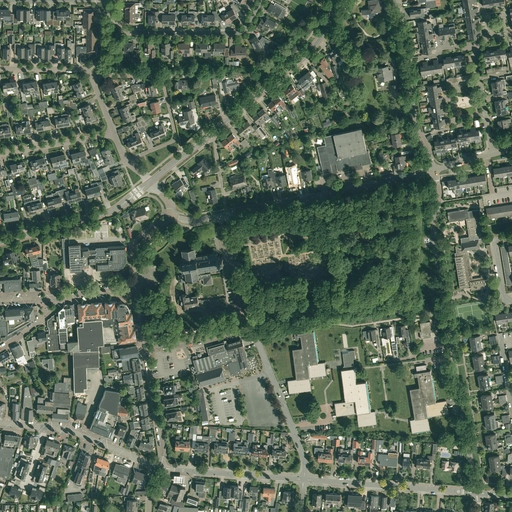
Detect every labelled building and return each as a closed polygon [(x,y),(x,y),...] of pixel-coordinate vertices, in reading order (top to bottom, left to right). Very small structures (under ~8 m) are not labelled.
[(366,9),(362,10),(363,14),(365,14),(366,14),(370,13),(371,18),(371,20),(375,20),(375,16),(378,12),(381,11),(379,0),(378,0),(368,2),(369,5),(366,9)] [(239,9),(238,8),(235,5),(233,3),(230,5),(231,6),(228,8),(230,10),(227,12),(232,20),(237,17),(234,12),(239,9)] [(283,14),(286,9),(277,3),(275,6),(271,3),(266,11),(277,17),(280,12),(283,14)] [(232,20),(227,12),(226,9),(217,14),(218,18),(219,21),(223,18),(226,23),(232,20)] [(418,9),(410,11),(411,17),(415,16),(418,16),(418,17),(418,19),(425,18),(423,9),(420,9),(418,9)] [(17,21),(20,21),(20,19),(23,19),(23,20),(23,10),(17,10),(17,16),(13,16),(10,16),(10,10),(3,10),(3,19),(6,19),(6,22),(13,22),(13,23),(17,23),(17,21)] [(29,10),(23,10),(23,20),(29,21),(29,24),(33,24),(33,16),(29,16),(29,10)] [(33,16),(33,24),(33,26),(34,26),(35,26),(35,23),(40,23),(40,19),(43,19),(43,10),(36,10),(36,16),(33,16)] [(47,19),(47,22),(46,22),(46,24),(49,24),(53,24),(53,22),(53,18),(49,18),(49,10),(43,10),(43,19),(47,19)] [(63,19),(63,10),(56,10),(56,16),(53,16),(53,18),(53,22),(60,22),(60,19),(63,19)] [(69,10),(63,10),(63,19),(66,19),(66,23),(69,23),(69,24),(73,24),(73,16),(69,16),(69,10)] [(162,24),(169,24),(169,15),(165,15),(165,13),(164,12),(163,12),(163,10),(159,10),(159,18),(162,18),(162,24)] [(159,18),(159,11),(152,11),(152,14),(149,14),(149,24),(155,24),(155,18),(159,18)] [(175,24),(175,18),(179,18),(179,11),(175,11),(175,15),(169,15),(169,24),(175,24)] [(184,12),(179,11),(179,18),(182,18),(182,24),(188,24),(188,15),(184,15),(184,12)] [(195,11),(188,11),(188,15),(188,24),(195,24),(195,18),(198,18),(198,12),(195,12),(195,11)] [(202,24),(208,24),(208,15),(204,15),(204,11),(198,11),(198,12),(198,18),(202,18),(202,24)] [(212,15),(208,15),(208,24),(215,24),(215,18),(218,18),(217,14),(216,11),(212,11),(212,15)] [(262,19),(258,25),(261,27),(261,28),(266,31),(268,27),(269,26),(272,28),(273,28),(276,23),(270,20),(268,23),(266,21),(262,19)] [(457,38),(454,26),(454,23),(449,24),(451,36),(453,35),(454,39),(457,38)] [(267,46),(270,41),(264,37),(261,41),(260,42),(256,36),(249,40),(255,48),(258,46),(259,48),(265,44),(267,46)] [(18,57),(24,57),(24,48),(24,47),(20,47),(20,43),(14,43),(14,51),(18,51),(18,57)] [(38,57),(44,57),(44,48),(44,47),(41,47),(41,43),(34,43),(34,44),(34,51),(38,51),(38,57)] [(58,57),(64,57),(64,49),(64,47),(61,47),(61,43),(54,43),(54,45),(54,51),(58,51),(58,57)] [(67,49),(64,49),(64,57),(64,58),(71,58),(71,51),(74,51),(74,43),(71,43),(71,45),(67,45),(67,49)] [(139,65),(139,59),(139,50),(133,50),(133,43),(124,43),(124,52),(130,52),(130,59),(135,59),(135,65),(139,65)] [(155,57),(155,50),(152,50),(152,43),(145,43),(145,52),(150,52),(150,57),(155,57)] [(173,58),(173,50),(170,50),(170,43),(162,43),(162,53),(169,53),(169,58),(173,58)] [(34,52),(34,51),(34,44),(29,44),(28,48),(24,48),(24,57),(24,58),(31,58),(31,52),(34,52)] [(193,56),(193,48),(190,48),(190,44),(183,44),(178,44),(178,52),(187,53),(187,56),(193,56)] [(211,58),(211,52),(207,52),(207,44),(196,44),(196,52),(205,52),(205,58),(211,58)] [(213,51),(213,55),(219,55),(219,51),(224,51),(224,56),(229,56),(229,48),(225,48),(225,44),(214,44),(214,51),(213,51)] [(54,52),(54,51),(54,45),(47,45),(47,48),(44,48),(44,57),(44,58),(51,58),(51,52),(54,52)] [(86,53),(96,53),(96,46),(86,46),(76,46),(76,55),(80,55),(81,53),(81,52),(86,52),(86,53)] [(246,56),(246,48),(240,48),(240,47),(235,47),(235,50),(231,50),(231,57),(240,57),(240,56),(246,56)] [(337,47),(333,50),(338,56),(341,60),(344,58),(341,54),(342,52),(337,47)] [(505,49),(502,49),(502,48),(499,49),(501,59),(505,58),(505,59),(507,59),(506,58),(508,58),(507,53),(506,53),(505,49)] [(333,50),(329,54),(333,59),(332,59),(334,62),(333,63),(334,66),(336,65),(335,63),(336,64),(338,62),(341,60),(338,56),(333,50)] [(330,68),(329,64),(324,58),(320,61),(322,64),(319,66),(322,69),(323,68),(329,76),(333,73),(330,70),(331,69),(330,68)] [(438,60),(435,60),(438,73),(442,72),(442,73),(443,73),(442,68),(444,68),(443,63),(439,63),(438,60)] [(334,66),(332,67),(335,77),(340,76),(336,65),(334,66)] [(378,73),(379,80),(389,78),(389,80),(392,79),(391,69),(388,70),(387,66),(377,68),(375,69),(376,74),(378,73)] [(314,77),(309,71),(304,75),(311,84),(312,87),(315,87),(314,82),(312,79),(314,77)] [(308,86),(311,84),(304,75),(298,80),(302,85),(305,82),(308,86)] [(491,83),(492,88),(502,87),(502,83),(505,82),(504,79),(496,81),(496,82),(491,83)] [(176,80),(176,88),(182,88),(182,89),(189,89),(189,80),(176,80)] [(16,81),(9,82),(11,93),(15,92),(17,92),(16,89),(17,89),(16,81)] [(36,81),(29,82),(31,93),(38,92),(37,89),(38,89),(36,81)] [(50,83),(51,90),(52,93),(55,93),(58,92),(57,89),(58,89),(57,81),(50,83)] [(74,88),(75,91),(82,88),(80,81),(72,84),(73,85),(70,86),(71,89),(74,88)] [(227,81),(222,82),(223,88),(225,93),(230,91),(230,88),(238,86),(237,81),(232,82),(230,82),(229,81),(227,81)] [(5,94),(7,94),(11,93),(9,82),(2,83),(3,91),(4,91),(5,94)] [(24,91),(25,94),(31,93),(29,82),(23,83),(24,91)] [(319,84),(321,90),(324,98),(325,97),(329,96),(330,96),(325,82),(319,84)] [(48,94),(47,91),(51,90),(50,83),(43,84),(44,92),(45,92),(45,95),(48,94)] [(122,84),(119,85),(112,88),(114,94),(121,91),(120,88),(123,87),(122,84)] [(147,95),(150,95),(157,93),(155,84),(149,85),(149,84),(142,84),(142,89),(145,89),(147,95)] [(400,94),(399,84),(390,86),(391,96),(400,94)] [(299,97),(303,95),(299,90),(298,91),(296,88),(295,89),(292,85),(284,91),(288,95),(287,96),(291,101),(298,95),(299,97)] [(506,91),(503,91),(502,87),(492,88),(493,95),(506,93),(506,91)] [(78,97),(85,94),(86,94),(85,91),(84,91),(82,88),(75,91),(76,94),(73,95),(74,98),(77,97),(78,97)] [(126,94),(123,95),(121,91),(114,94),(117,101),(124,98),(124,97),(127,96),(126,94)] [(217,104),(215,95),(200,98),(202,107),(217,104)] [(283,101),(283,102),(278,96),(273,100),(278,106),(281,109),(284,107),(286,105),(283,101)] [(194,100),(188,102),(190,109),(196,108),(196,107),(197,107),(196,101),(194,102),(194,100)] [(279,111),(276,107),(278,106),(273,100),(268,104),(273,110),(275,113),(279,111)] [(495,104),(495,108),(505,106),(505,103),(507,103),(506,100),(504,100),(495,101),(495,104)] [(153,113),(161,111),(159,101),(151,103),(153,113)] [(124,106),(124,107),(120,109),(123,115),(130,112),(129,109),(131,108),(130,103),(124,106)] [(80,111),(83,110),(84,114),(91,111),(89,104),(82,107),(82,108),(79,109),(80,111)] [(495,108),(496,112),(497,112),(497,115),(506,113),(505,106),(495,108)] [(265,121),(270,117),(263,108),(258,113),(262,118),(265,121)] [(191,110),(184,111),(185,116),(179,117),(180,125),(187,123),(187,124),(194,123),(191,110)] [(85,120),(86,119),(87,120),(86,121),(86,122),(91,121),(96,120),(95,117),(94,117),(91,111),(84,114),(85,117),(84,117),(85,120)] [(134,115),(131,116),(130,112),(123,115),(125,122),(133,119),(132,118),(135,117),(134,115)] [(61,115),(62,118),(63,126),(70,125),(69,116),(68,113),(61,115)] [(265,121),(262,118),(258,113),(253,117),(260,125),(265,121)] [(276,114),(273,116),(279,123),(281,126),(284,124),(276,114)] [(54,116),(55,119),(56,127),(63,126),(62,118),(58,118),(57,115),(54,116)] [(271,118),(277,125),(279,123),(273,116),(271,118)] [(46,117),(46,120),(42,121),(44,129),(50,128),(49,120),(49,117),(46,117)] [(37,131),(44,129),(42,121),(42,119),(38,120),(37,119),(35,119),(35,122),(37,131)] [(511,122),(511,119),(497,121),(499,128),(509,126),(508,123),(511,122)] [(26,121),(26,124),(23,125),(22,123),(24,133),(31,132),(29,120),(26,121)] [(248,121),(243,125),(249,133),(251,131),(252,132),(255,130),(248,121)] [(17,134),(24,133),(22,123),(18,124),(18,122),(15,123),(15,126),(17,134)] [(2,125),(3,128),(4,136),(11,135),(9,127),(10,127),(9,124),(6,124),(2,124),(2,125)] [(160,137),(166,135),(163,127),(162,124),(159,125),(155,126),(156,129),(157,129),(160,137)] [(238,129),(242,135),(245,138),(248,136),(247,135),(249,133),(243,125),(238,129)] [(311,125),(308,126),(308,128),(304,129),(306,134),(313,132),(313,131),(311,125)] [(264,136),(267,134),(261,127),(261,126),(258,128),(264,136)] [(151,137),(152,136),(154,140),(160,137),(157,129),(156,129),(153,130),(152,128),(150,130),(151,132),(150,133),(151,133),(149,133),(151,137)] [(264,136),(258,128),(255,130),(256,131),(256,130),(263,139),(265,138),(264,136)] [(336,171),(335,171),(349,168),(349,171),(363,168),(362,165),(371,163),(368,150),(367,151),(361,128),(324,137),(326,145),(317,147),(323,174),(332,172),(332,173),(333,173),(334,173),(335,173),(335,172),(336,172),(336,171)] [(137,147),(144,144),(139,132),(135,134),(136,136),(133,137),(134,139),(137,147)] [(232,134),(227,138),(232,143),(234,142),(237,146),(240,143),(240,142),(237,139),(232,134)] [(131,149),(137,147),(134,139),(131,141),(130,138),(127,139),(128,142),(131,149)] [(233,149),(230,145),(232,143),(227,138),(222,142),(227,147),(227,148),(230,151),(233,149)] [(390,146),(393,145),(393,146),(401,145),(400,138),(392,140),(393,143),(390,143),(390,146)] [(248,148),(251,146),(245,139),(246,139),(245,139),(243,141),(247,146),(247,145),(248,148)] [(95,148),(89,151),(91,156),(97,154),(98,154),(98,153),(95,148)] [(100,159),(104,158),(111,155),(109,148),(101,151),(101,152),(98,153),(98,154),(97,154),(100,159)] [(87,158),(86,158),(84,150),(77,152),(80,162),(80,160),(81,163),(85,162),(85,163),(89,162),(87,158)] [(74,165),(80,163),(80,162),(77,152),(71,154),(74,165)] [(392,160),(396,159),(396,163),(406,161),(405,156),(403,156),(403,155),(397,156),(396,153),(391,154),(392,160)] [(64,154),(57,156),(61,167),(61,168),(68,166),(67,162),(66,162),(64,154)] [(378,166),(384,164),(381,154),(375,156),(378,166)] [(114,161),(111,155),(104,158),(105,161),(102,162),(103,165),(106,164),(114,161)] [(51,158),(53,166),(54,169),(61,167),(57,156),(51,158)] [(47,169),(46,165),(43,158),(37,159),(39,167),(43,166),(44,170),(47,169)] [(211,169),(210,167),(211,167),(203,158),(197,163),(198,165),(192,170),(196,174),(202,169),(204,172),(205,172),(205,175),(212,174),(211,169)] [(36,170),(35,168),(39,167),(37,159),(30,161),(32,169),(33,171),(36,170)] [(26,171),(25,169),(23,161),(16,163),(19,171),(23,170),(23,172),(26,171)] [(405,167),(405,166),(407,166),(406,161),(396,163),(397,170),(401,170),(401,168),(405,167)] [(10,165),(12,173),(13,177),(16,176),(15,175),(19,173),(19,171),(16,163),(10,165)] [(293,169),(294,173),(288,174),(290,183),(298,181),(297,178),(300,178),(299,170),(299,168),(293,169)] [(268,174),(268,178),(263,179),(265,188),(272,186),(272,182),(275,181),(273,172),(272,169),(268,169),(268,174)] [(304,169),(299,170),(300,178),(303,177),(304,180),(312,179),(310,170),(305,171),(304,169)] [(114,186),(122,183),(117,170),(112,172),(113,175),(110,177),(114,186)] [(279,171),(273,172),(275,181),(275,183),(278,183),(278,185),(286,184),(285,175),(280,176),(279,171)] [(107,179),(104,172),(99,174),(102,181),(107,179)] [(236,175),(229,177),(233,189),(244,186),(245,187),(245,188),(246,192),(250,191),(249,186),(248,185),(247,185),(244,174),(237,176),(236,175)] [(176,181),(172,184),(178,191),(176,192),(180,198),(185,194),(181,189),(185,186),(186,188),(189,185),(184,180),(182,181),(180,179),(177,181),(178,182),(177,183),(176,181)] [(91,184),(92,187),(94,195),(101,193),(100,189),(102,189),(100,185),(98,186),(97,182),(91,184)] [(85,186),(86,189),(85,189),(87,197),(94,195),(92,187),(89,188),(88,186),(85,186)] [(202,192),(207,191),(209,203),(217,201),(215,190),(211,190),(211,186),(202,188),(202,192)] [(16,188),(12,190),(13,192),(13,194),(14,195),(18,194),(18,195),(26,192),(24,187),(16,189),(16,188)] [(75,201),(73,193),(69,194),(68,190),(66,191),(66,188),(61,190),(63,196),(66,195),(68,203),(75,201)] [(74,189),(76,192),(73,193),(75,201),(82,199),(79,191),(78,191),(78,188),(74,189)] [(62,204),(60,196),(63,196),(61,190),(56,191),(56,192),(52,193),(53,198),(55,206),(62,204)] [(47,197),(47,200),(46,200),(49,208),(55,206),(53,198),(50,199),(49,196),(47,197)] [(33,200),(36,212),(43,210),(40,198),(33,200)] [(25,206),(27,206),(29,214),(36,212),(33,200),(24,203),(25,206)] [(507,205),(500,206),(502,216),(508,215),(507,205)] [(500,206),(493,207),(495,217),(502,216),(500,206)] [(148,218),(145,207),(130,211),(134,223),(148,218)] [(493,207),(486,208),(488,222),(490,222),(489,218),(495,217),(493,207)] [(449,222),(466,219),(469,219),(469,218),(467,209),(448,212),(449,222)] [(479,243),(485,242),(480,209),(469,211),(470,218),(469,218),(469,219),(466,219),(470,241),(461,243),(461,245),(455,246),(456,252),(455,253),(455,257),(460,289),(469,288),(469,289),(471,289),(471,290),(487,287),(485,279),(487,279),(487,274),(481,275),(481,277),(472,279),(472,273),(469,259),(469,254),(468,254),(468,252),(467,250),(480,248),(479,243)] [(4,221),(12,220),(10,211),(11,211),(10,210),(7,210),(6,211),(6,213),(3,214),(3,213),(1,213),(1,217),(4,216),(4,221)] [(12,220),(19,219),(18,212),(13,212),(13,211),(11,211),(10,211),(12,220)] [(81,270),(81,267),(88,266),(88,263),(90,263),(90,265),(91,264),(92,264),(92,263),(95,263),(96,270),(112,269),(112,268),(113,268),(116,268),(118,267),(120,266),(122,265),(123,264),(124,262),(124,260),(124,258),(125,258),(125,255),(124,255),(124,253),(125,253),(125,245),(96,247),(96,248),(92,248),(92,249),(88,249),(88,247),(81,248),(80,244),(68,245),(70,271),(81,270)] [(32,247),(34,254),(35,257),(37,256),(36,253),(40,252),(38,245),(32,247)] [(486,245),(487,250),(488,250),(492,273),(494,273),(490,245),(486,245)] [(39,265),(37,259),(38,259),(37,256),(35,257),(34,254),(32,247),(25,249),(27,256),(29,255),(32,266),(36,266),(36,265),(39,265)] [(210,276),(210,273),(200,275),(200,274),(199,271),(203,271),(204,271),(204,270),(208,270),(208,271),(209,271),(209,270),(213,269),(213,270),(214,270),(214,269),(215,269),(216,270),(218,270),(219,269),(219,268),(220,268),(220,267),(219,267),(219,264),(219,263),(223,263),(223,262),(224,262),(224,261),(224,262),(223,260),(223,258),(224,258),(224,257),(223,257),(223,256),(222,256),(222,257),(220,257),(220,256),(218,256),(217,254),(218,253),(217,253),(217,252),(216,252),(215,251),(213,251),(212,253),(211,253),(212,254),(207,254),(207,253),(206,254),(207,254),(202,255),(202,254),(201,254),(201,255),(197,256),(196,253),(197,253),(197,252),(195,252),(195,249),(196,248),(180,250),(180,251),(182,251),(182,254),(181,254),(181,255),(182,255),(183,258),(181,258),(179,260),(180,261),(181,262),(181,263),(179,265),(179,268),(182,270),(181,271),(181,273),(183,274),(183,273),(183,274),(178,275),(179,282),(184,282),(186,294),(184,294),(185,295),(180,295),(181,299),(178,300),(179,305),(182,304),(182,308),(187,308),(188,308),(193,307),(193,306),(199,305),(198,302),(207,301),(209,309),(228,306),(226,298),(209,300),(209,299),(201,300),(201,299),(198,300),(198,296),(191,297),(190,294),(188,294),(187,284),(190,283),(189,281),(201,279),(201,280),(203,280),(204,285),(213,284),(211,276),(210,276)] [(9,263),(16,262),(13,252),(6,254),(7,255),(2,256),(4,263),(8,262),(9,263)] [(30,287),(30,290),(42,289),(41,282),(41,283),(40,270),(32,271),(32,278),(33,278),(33,280),(30,280),(30,279),(27,280),(28,287),(30,287)] [(4,275),(0,274),(0,291),(0,292),(0,289),(0,283),(2,283),(3,292),(21,290),(20,277),(4,278),(4,275)] [(59,284),(58,281),(59,281),(59,278),(60,278),(61,277),(61,276),(60,275),(59,275),(59,274),(51,275),(51,278),(50,278),(51,284),(52,284),(52,285),(52,288),(59,288),(59,284)] [(84,321),(102,320),(103,343),(119,341),(119,342),(124,341),(133,340),(135,340),(135,339),(135,335),(134,330),(132,322),(132,318),(131,313),(130,308),(128,308),(128,307),(127,306),(127,305),(126,305),(125,304),(124,303),(123,303),(122,303),(121,303),(121,301),(114,301),(105,302),(100,302),(91,303),(87,303),(78,304),(79,320),(83,320),(84,321)] [(74,392),(75,392),(84,391),(84,388),(87,388),(86,369),(91,368),(91,366),(99,366),(98,345),(103,345),(103,343),(102,320),(84,321),(82,321),(83,323),(79,323),(80,326),(77,326),(78,341),(67,342),(66,328),(67,328),(67,322),(75,322),(73,304),(68,304),(68,306),(64,306),(57,313),(48,321),(49,334),(46,334),(48,351),(58,350),(59,353),(62,353),(62,350),(66,349),(66,352),(73,352),(74,378),(73,378),(74,391),(74,392)] [(31,308),(3,310),(5,330),(5,341),(7,341),(27,326),(26,324),(31,322),(31,320),(34,319),(33,314),(37,314),(38,314),(37,306),(34,306),(31,306),(31,307),(31,308)] [(419,331),(421,338),(431,337),(430,332),(434,332),(433,329),(431,329),(430,321),(420,323),(421,331),(419,331)] [(399,336),(403,335),(403,336),(404,337),(405,337),(406,337),(407,342),(410,341),(408,330),(405,330),(405,325),(398,326),(399,336)] [(390,328),(389,327),(382,328),(384,338),(381,338),(382,342),(385,342),(385,338),(391,337),(392,344),(393,350),(398,350),(397,343),(395,343),(393,327),(390,328)] [(375,331),(375,330),(368,331),(363,331),(364,336),(365,335),(366,340),(376,339),(377,347),(380,347),(378,330),(375,331)] [(46,339),(44,331),(37,333),(38,336),(36,336),(31,337),(32,340),(27,341),(29,351),(35,350),(34,347),(38,346),(37,344),(43,343),(42,340),(46,339)] [(314,331),(298,333),(294,334),(295,340),(301,339),(303,348),(293,349),(297,379),(293,380),(293,383),(288,384),(289,394),(312,391),(310,381),(310,378),(326,376),(325,362),(318,363),(314,331)] [(240,369),(248,367),(246,358),(247,357),(242,340),(241,341),(240,340),(226,344),(225,342),(207,346),(210,358),(199,361),(197,357),(193,358),(198,374),(196,374),(199,387),(225,380),(225,379),(229,378),(229,379),(233,378),(232,376),(241,373),(240,369)] [(471,343),(472,350),(482,348),(481,342),(471,343)] [(19,345),(11,348),(18,364),(26,361),(19,345)] [(136,346),(112,350),(113,360),(131,357),(131,356),(138,355),(136,346)] [(335,406),(336,416),(356,414),(358,427),(377,424),(375,411),(370,412),(366,382),(356,383),(355,371),(357,371),(357,368),(354,368),(353,359),(355,359),(354,350),(348,351),(349,353),(343,354),(345,369),(341,370),(345,402),(340,402),(340,406),(335,406)] [(4,361),(11,357),(8,352),(0,356),(0,360),(2,364),(5,363),(4,361)] [(473,357),(474,363),(484,362),(483,355),(473,357)] [(474,363),(475,370),(485,368),(484,362),(474,363)] [(436,402),(430,370),(427,371),(426,365),(416,366),(417,373),(414,373),(415,376),(418,376),(420,388),(410,389),(415,419),(410,420),(412,433),(430,430),(429,420),(428,420),(428,417),(449,414),(447,404),(441,405),(441,401),(436,402)] [(123,376),(124,380),(135,378),(141,377),(141,372),(129,374),(130,375),(123,376)] [(478,376),(479,383),(489,381),(488,374),(478,376)] [(63,382),(56,382),(55,382),(54,392),(51,391),(50,401),(50,403),(53,403),(53,408),(52,408),(52,413),(51,419),(68,421),(68,414),(69,414),(70,398),(69,398),(69,391),(74,391),(73,378),(64,377),(63,382)] [(479,383),(480,389),(490,388),(489,381),(479,383)] [(25,386),(23,402),(23,408),(22,408),(21,419),(24,420),(32,420),(33,409),(31,398),(31,396),(29,388),(28,388),(28,386),(27,385),(25,386)] [(174,385),(164,387),(166,394),(176,392),(174,385)] [(123,436),(127,428),(119,425),(119,424),(116,422),(116,421),(117,415),(118,407),(118,400),(119,400),(120,391),(105,389),(99,406),(98,409),(98,408),(89,429),(111,438),(113,432),(123,436)] [(164,399),(165,406),(171,405),(171,406),(175,406),(175,404),(179,404),(177,397),(180,397),(180,394),(174,395),(174,398),(164,399)] [(481,396),(482,402),(492,401),(491,394),(481,396)] [(19,419),(20,402),(16,402),(16,399),(12,399),(11,409),(12,409),(11,419),(19,419)] [(37,411),(44,412),(45,401),(40,400),(39,404),(37,404),(37,411)] [(127,408),(124,408),(124,402),(123,400),(119,400),(118,400),(118,407),(117,415),(126,416),(127,408)] [(50,401),(45,401),(44,412),(52,413),(52,408),(53,408),(53,403),(50,403),(50,401)] [(493,407),(492,401),(482,402),(483,409),(493,407)] [(177,411),(166,413),(167,413),(165,414),(166,417),(167,417),(168,420),(173,419),(173,420),(177,419),(177,418),(178,418),(177,411)] [(75,413),(74,420),(83,422),(85,415),(75,413)] [(484,416),(485,422),(495,421),(494,414),(484,416)] [(140,418),(141,420),(138,421),(133,422),(134,424),(138,424),(149,422),(148,416),(140,418)] [(499,427),(498,420),(495,421),(485,422),(486,429),(499,427)] [(132,445),(135,437),(136,434),(135,434),(135,432),(134,427),(134,424),(133,422),(133,421),(129,422),(130,430),(129,435),(126,443),(132,445)] [(149,452),(153,440),(153,435),(151,435),(150,430),(148,430),(149,436),(149,440),(149,442),(147,441),(146,444),(145,443),(144,445),(145,446),(144,450),(149,452)] [(0,476),(3,477),(3,474),(4,474),(8,434),(2,433),(0,448),(0,476)] [(6,474),(8,468),(10,468),(11,463),(11,461),(11,457),(14,447),(15,447),(15,442),(17,442),(17,435),(8,434),(4,474),(6,474)] [(485,436),(486,442),(496,441),(495,434),(485,436)] [(25,435),(23,446),(26,446),(32,447),(32,446),(34,446),(35,446),(36,440),(35,439),(34,439),(34,436),(25,435)] [(182,441),(179,441),(180,436),(177,436),(176,440),(174,440),(172,441),(172,443),(173,444),(176,444),(176,449),(179,449),(179,450),(182,450),(182,441)] [(141,440),(138,448),(144,450),(145,446),(144,445),(145,443),(146,444),(147,441),(149,442),(149,440),(144,438),(143,441),(141,440)] [(46,454),(49,455),(53,442),(47,439),(45,446),(44,446),(41,455),(45,456),(46,454)] [(497,447),(496,441),(486,442),(488,449),(497,447)] [(56,456),(60,444),(53,442),(49,455),(53,456),(54,455),(56,456)] [(67,460),(67,458),(70,459),(72,453),(73,454),(75,448),(64,445),(63,450),(62,456),(61,458),(67,460)] [(283,445),(282,450),(281,450),(280,448),(279,458),(282,458),(282,457),(286,457),(286,450),(287,450),(287,446),(283,445)] [(328,448),(328,453),(325,453),(325,460),(331,461),(332,454),(333,454),(333,448),(328,448)] [(348,450),(346,450),(345,461),(351,462),(352,454),(353,454),(353,449),(348,449),(348,450)] [(368,451),(368,457),(365,456),(365,464),(371,464),(372,457),(373,452),(368,451)] [(79,462),(76,472),(77,473),(73,482),(83,486),(87,475),(85,475),(87,470),(86,469),(91,455),(81,452),(78,461),(79,462)] [(379,464),(388,465),(388,457),(389,455),(379,454),(378,462),(379,462),(379,464)] [(397,466),(397,456),(394,455),(394,457),(388,457),(388,465),(397,466)] [(424,459),(423,468),(426,468),(426,467),(429,467),(430,462),(432,462),(432,459),(432,456),(428,455),(427,459),(424,459)] [(489,457),(490,464),(500,462),(499,456),(489,457)] [(19,459),(16,467),(27,470),(29,463),(26,462),(27,459),(21,457),(20,460),(19,459)] [(97,457),(95,464),(94,467),(97,468),(97,470),(99,471),(103,459),(97,457)] [(415,458),(415,462),(417,462),(416,467),(420,467),(420,468),(423,468),(424,459),(417,458),(415,458)] [(109,461),(103,459),(99,471),(98,474),(103,476),(103,481),(107,482),(108,476),(105,475),(108,468),(106,468),(109,461)] [(58,467),(59,464),(60,462),(56,460),(55,465),(51,475),(53,475),(55,470),(57,467),(58,467)] [(449,471),(458,472),(459,462),(450,462),(450,466),(448,466),(449,461),(442,461),(441,470),(448,470),(449,470),(449,471)] [(38,463),(36,471),(44,474),(47,467),(48,467),(49,464),(43,462),(42,465),(38,463)] [(501,469),(501,468),(502,469),(502,475),(506,476),(507,469),(504,469),(504,465),(501,466),(500,462),(490,464),(491,470),(501,469)] [(112,473),(118,475),(113,490),(111,489),(109,496),(114,496),(123,495),(127,483),(125,482),(130,469),(116,464),(112,473)] [(16,467),(14,474),(15,475),(14,478),(20,480),(21,477),(25,478),(27,470),(16,467)] [(36,471),(33,478),(37,480),(36,483),(45,486),(46,482),(44,482),(47,474),(44,474),(36,471)] [(132,481),(137,483),(141,473),(135,471),(132,481)] [(143,485),(147,475),(141,473),(137,483),(143,485)] [(184,475),(175,474),(174,482),(183,483),(184,475)] [(163,489),(166,491),(170,483),(165,480),(166,480),(161,477),(156,486),(157,487),(156,489),(159,491),(160,488),(162,490),(163,489)] [(9,481),(7,484),(11,486),(9,494),(18,497),(21,488),(19,488),(13,486),(14,483),(9,481)] [(204,497),(204,492),(206,482),(196,481),(195,491),(199,491),(198,497),(204,497)] [(182,502),(181,501),(185,489),(172,484),(167,496),(172,498),(170,503),(180,507),(181,507),(182,502)] [(231,487),(230,497),(231,497),(234,497),(234,499),(242,499),(243,491),(239,491),(239,490),(238,489),(238,486),(231,485),(231,487)] [(31,491),(30,496),(39,499),(42,490),(44,491),(45,488),(40,486),(39,489),(32,487),(31,491)] [(250,493),(253,494),(253,499),(257,500),(258,487),(250,486),(250,493)] [(224,487),(224,490),(223,491),(223,492),(220,491),(219,499),(230,499),(231,497),(230,497),(231,487),(224,487)] [(285,502),(285,500),(290,500),(290,502),(293,502),(293,492),(284,491),(284,495),(282,495),(282,502),(285,502)] [(348,505),(354,506),(355,494),(351,494),(351,495),(348,495),(348,501),(345,500),(344,507),(347,507),(348,505)] [(358,509),(364,509),(365,502),(361,502),(362,496),(359,495),(359,494),(355,494),(354,506),(358,506),(358,509)] [(377,511),(378,510),(378,509),(377,509),(378,496),(370,495),(369,504),(371,504),(369,511),(377,511)] [(188,496),(185,501),(197,506),(199,500),(188,496)] [(137,506),(137,500),(131,500),(131,497),(133,497),(128,497),(124,497),(124,500),(127,500),(127,506),(137,506)] [(184,502),(182,502),(181,507),(180,507),(179,507),(178,511),(197,511),(198,508),(184,507),(184,502)] [(493,511),(494,503),(486,502),(484,511),(493,511)] [(160,503),(159,506),(158,506),(157,509),(158,509),(158,510),(163,511),(165,511),(166,511),(169,511),(170,511),(172,506),(160,503)]
